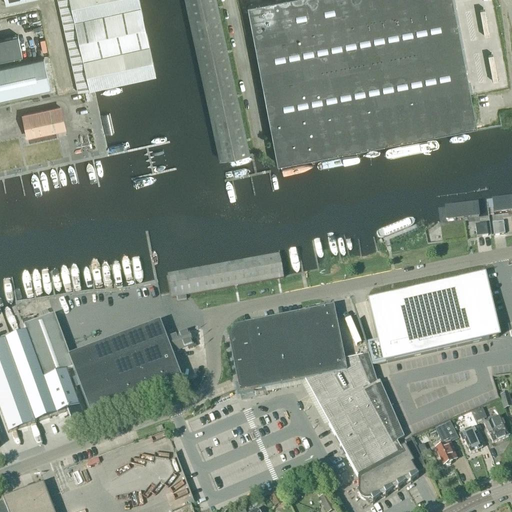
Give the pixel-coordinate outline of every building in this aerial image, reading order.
[(138,0),(57,0),(78,92),(94,89),(155,75),(138,0)] [(216,0),(185,0),(220,161),(249,154),(248,149),(216,0)] [(272,0),(247,5),(277,163),(477,126),(452,0),(272,0)] [(0,60),(22,55),(18,35),(0,39),(0,60)] [(0,98),(50,88),(43,58),(0,67),(0,98)] [(26,138),(65,130),(60,106),(21,115),(26,138)] [(511,198),(491,201),(493,215),(511,212),(511,198)] [(445,222),(479,217),(477,204),(443,208),(445,222)] [(504,235),(503,223),(492,224),(493,236),(504,235)] [(474,226),(476,238),(487,237),(486,225),(474,226)] [(279,255),(167,276),(170,292),(171,298),(171,300),(176,299),(177,302),(186,300),(185,297),(191,296),(283,279),(283,278),(279,258),(279,255)] [(368,351),(372,367),(387,364),(498,338),(493,314),(484,275),(462,280),(462,279),(444,283),(381,297),(382,298),(368,302),(378,349),(368,351)] [(229,339),(228,339),(240,395),(257,392),(304,382),(357,478),(362,476),(393,459),(387,448),(396,443),(396,442),(403,439),(379,383),(373,386),(361,358),(345,361),(343,362),(333,309),(251,325),(245,327),(236,329),(235,329),(233,333),(229,339)] [(69,371),(72,379),(76,377),(91,416),(181,382),(170,355),(187,349),(188,351),(195,348),(192,340),(190,341),(187,332),(165,340),(161,329),(158,330),(157,326),(104,346),(69,359),(54,316),(35,323),(33,317),(21,321),(26,334),(42,381),(69,371)] [(69,380),(72,379),(69,371),(42,381),(26,334),(5,342),(5,341),(0,342),(0,411),(8,434),(67,412),(72,425),(83,421),(69,380)] [(503,410),(510,408),(507,394),(499,396),(503,410)] [(476,423),(486,419),(482,410),(472,414),(476,423)] [(474,429),(475,429),(477,429),(471,414),(463,417),(469,432),(474,429)] [(508,438),(500,419),(490,423),(489,421),(483,423),(492,445),(508,438)] [(447,468),(450,466),(450,464),(456,461),(451,451),(452,450),(449,444),(457,440),(449,423),(434,430),(443,447),(435,451),(443,468),(445,467),(447,468)] [(474,429),(469,432),(459,436),(462,443),(464,442),(470,455),(481,450),(475,437),(478,436),(475,429),(474,429)] [(358,493),(358,494),(358,495),(358,496),(359,496),(359,497),(359,498),(360,498),(360,499),(361,499),(361,500),(362,500),(362,501),(363,501),(364,501),(365,501),(366,501),(367,501),(371,505),(372,506),(404,488),(410,485),(418,478),(416,475),(425,470),(411,439),(404,443),(406,447),(399,451),(396,443),(387,448),(393,459),(362,476),(363,479),(359,482),(359,487),(358,493)] [(416,442),(414,442),(418,451),(422,449),(418,440),(416,442)] [(0,511),(52,511),(46,494),(46,493),(43,485),(2,501),(3,502),(0,503),(0,511)] [(274,508),(282,504),(277,494),(269,498),(274,508)] [(325,511),(331,511),(334,510),(325,494),(318,499),(325,511)] [(173,509),(173,511),(194,511),(192,503),(173,509)]
